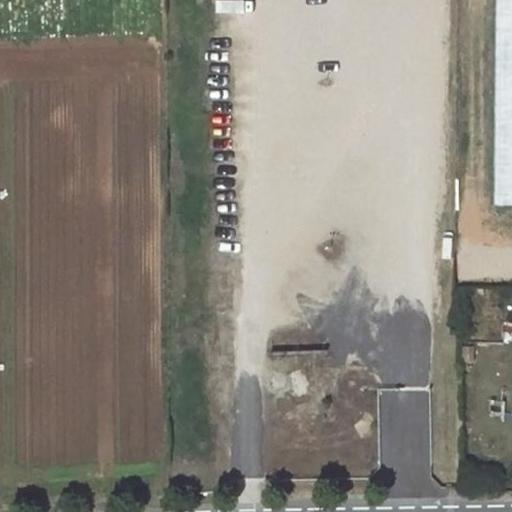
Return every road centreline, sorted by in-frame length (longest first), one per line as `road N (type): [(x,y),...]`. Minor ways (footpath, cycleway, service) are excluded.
road 1 (unknown): [(249,511),(250,111),(279,73),(321,52),(366,40),(432,44)]
road 2 (track): [(410,511),(434,0)]
